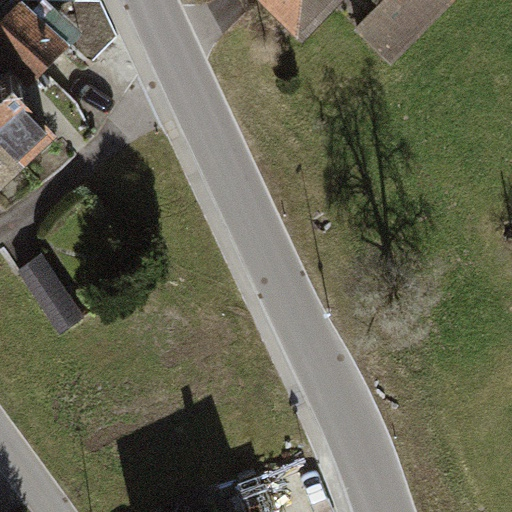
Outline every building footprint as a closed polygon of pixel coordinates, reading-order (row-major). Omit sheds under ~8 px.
[(266,0),(290,23),(312,0),(266,0)] [(372,0),(378,5),(356,27),(390,61),(450,0),(372,0)] [(7,13),(0,21),(0,57),(29,84),(54,56),(7,13)] [(0,73),(0,184),(56,134),(0,73)] [(43,251),(18,269),(57,334),(84,314),(43,251)]
